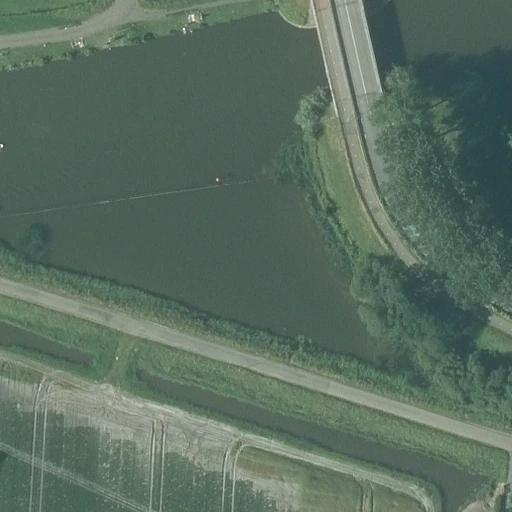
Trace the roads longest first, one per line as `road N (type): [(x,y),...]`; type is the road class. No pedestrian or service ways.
road 1 (unclassified): [(0,286),(511,442)]
road 2 (tertiary): [(511,301),(433,248),(401,208),(344,0)]
